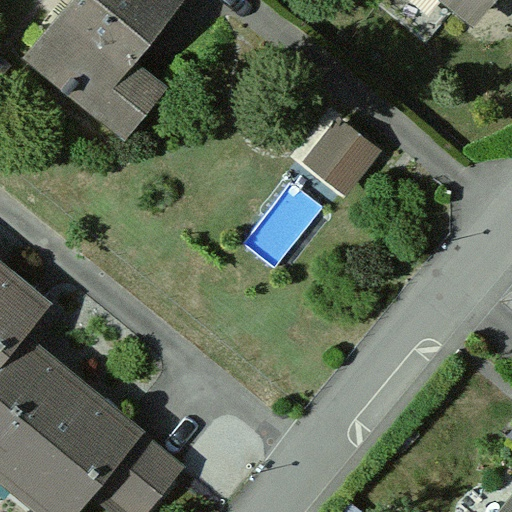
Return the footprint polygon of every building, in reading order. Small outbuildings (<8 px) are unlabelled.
[(72,0),(25,58),(126,141),(170,86),(138,60),(187,0),(72,0)] [(480,0),(378,0),(377,2),(425,43),(455,6),(467,16),(480,0)] [(382,150),(342,117),(305,161),(346,194),(382,150)] [(0,371),(27,334),(52,304),(0,260),(0,371)] [(0,484),(33,511),(81,511),(101,489),(127,511),(148,511),(186,467),(27,334),(0,371),(0,484)] [(511,511),(511,502),(503,511),(511,511)]
